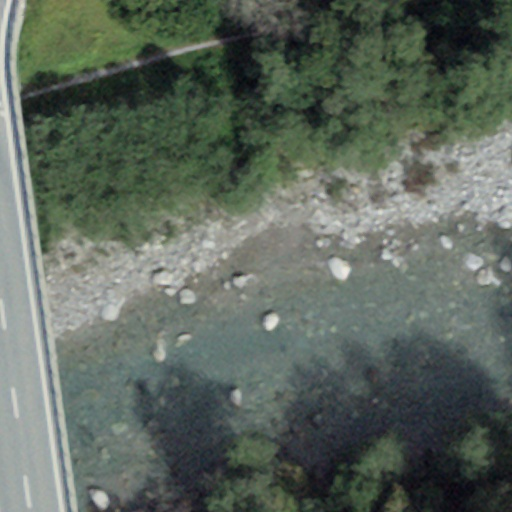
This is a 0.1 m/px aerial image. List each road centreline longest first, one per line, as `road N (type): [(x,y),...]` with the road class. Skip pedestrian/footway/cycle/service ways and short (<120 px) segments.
road 1 (track): [(0,103),(379,0)]
road 2 (secondary): [(29,511),(0,293)]
